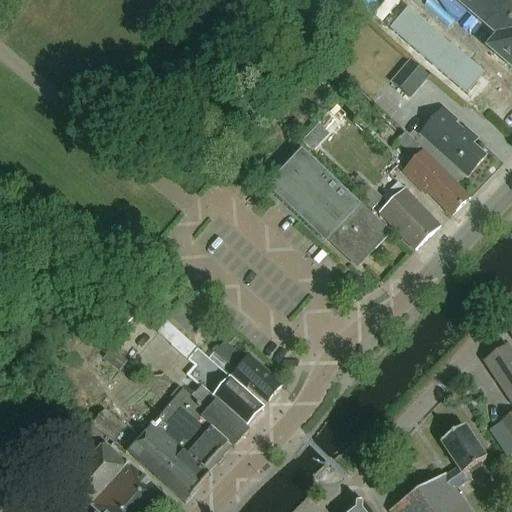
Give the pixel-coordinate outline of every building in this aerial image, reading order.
[(450,0),(474,19),(499,41),(489,52),(511,71),(511,3),(507,0),(450,0)] [(331,51),(342,39),(331,31),(321,43),(331,51)] [(411,101),(429,79),(411,63),(392,85),(411,101)] [(420,138),(467,180),(485,160),(472,148),(477,142),(465,132),(463,134),(454,127),(456,124),(443,112),(420,138)] [(418,150),(404,136),(396,145),(410,159),(418,150)] [(354,265),(386,231),(360,206),(356,210),(334,189),(337,186),(303,153),(268,189),(303,222),(302,223),(323,243),(327,239),(354,265)] [(470,202),(457,190),(424,155),(404,175),(417,189),(426,198),(429,195),(452,218),(470,202)] [(419,206),(398,185),(384,200),(390,206),(380,216),(416,253),(441,230),(419,206)] [(210,318),(189,300),(180,310),(201,328),(210,318)] [(96,330),(110,344),(136,317),(122,303),(96,330)] [(264,411),(230,380),(229,381),(167,326),(159,335),(173,348),(196,368),(187,379),(202,392),(245,431),(264,411)] [(268,405),(282,389),(250,360),(247,363),(226,344),(216,355),(236,374),(233,378),(247,391),(250,386),(257,392),(255,394),(268,405)] [(511,406),(511,355),(508,349),(485,365),(511,406)] [(127,364),(113,353),(105,362),(120,373),(127,364)] [(229,447),(234,452),(250,435),(247,433),(245,431),(202,392),(187,379),(178,388),(181,391),(202,410),(198,413),(204,418),(200,423),(205,428),(228,448),(229,447)] [(228,448),(205,428),(200,423),(204,418),(198,413),(202,410),(181,391),(173,399),(177,402),(130,454),(134,457),(132,459),(185,506),(197,493),(200,489),(194,484),(198,480),(199,480),(204,475),(207,473),(205,472),(212,464),(213,465),(213,464),(218,468),(224,461),(219,457),(220,457),(219,456),(226,449),(227,449),(228,448)] [(96,430),(114,445),(127,431),(109,415),(96,430)] [(511,443),(511,416),(500,425),(511,443)] [(459,471),(455,473),(447,479),(445,477),(392,511),(468,511),(455,493),(468,484),(464,477),(486,462),(464,429),(441,445),(459,471)] [(106,446),(82,473),(69,487),(96,511),(151,511),(164,499),(106,446)] [(42,489),(35,500),(51,511),(53,511),(61,502),(42,489)] [(32,511),(14,496),(3,508),(7,511),(32,511)]
